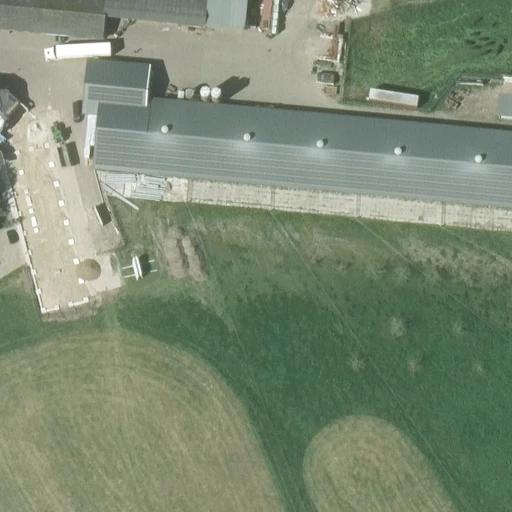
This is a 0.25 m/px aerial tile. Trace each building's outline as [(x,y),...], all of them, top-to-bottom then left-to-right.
[(0,0),(0,31),(104,42),(105,22),(205,32),(208,0),(0,0)] [(511,210),(511,140),(154,107),(157,75),(106,70),(99,119),(110,121),(104,171),(511,210)] [(0,141),(24,111),(0,96),(0,141)] [(511,101),(498,101),(496,121),(511,122),(511,101)] [(0,154),(0,155),(21,237),(83,222),(56,114),(37,119),(24,111),(0,141),(0,154)] [(14,223),(1,223),(1,239),(15,238),(14,223)]
